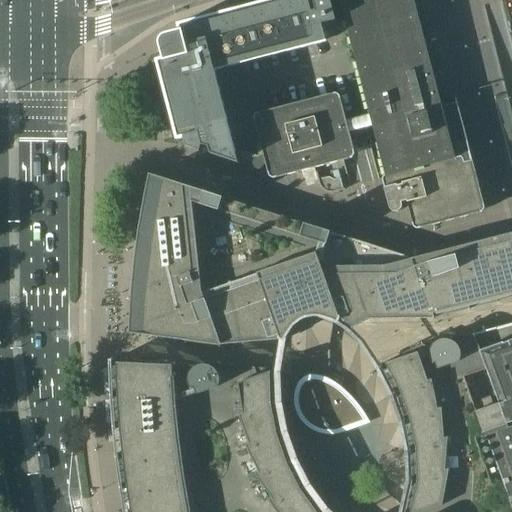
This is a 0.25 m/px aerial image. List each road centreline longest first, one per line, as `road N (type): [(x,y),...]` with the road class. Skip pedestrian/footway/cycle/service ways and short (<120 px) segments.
road 1 (secondary): [(59,511),(44,381),(41,38)]
road 2 (residential): [(501,209),(458,36),(472,19),(468,0)]
road 3 (secondary): [(0,334),(20,511)]
road 4 (unclassified): [(41,38),(183,0)]
